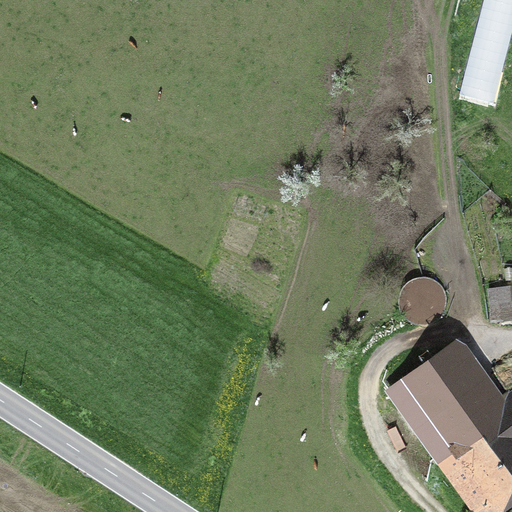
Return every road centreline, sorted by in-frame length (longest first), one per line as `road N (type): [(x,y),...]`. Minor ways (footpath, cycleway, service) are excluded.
road 1 (track): [(429,511),(389,453),(375,411),(391,379),(418,358),(447,343),(482,345)]
road 2 (tertiary): [(171,511),(0,399)]
